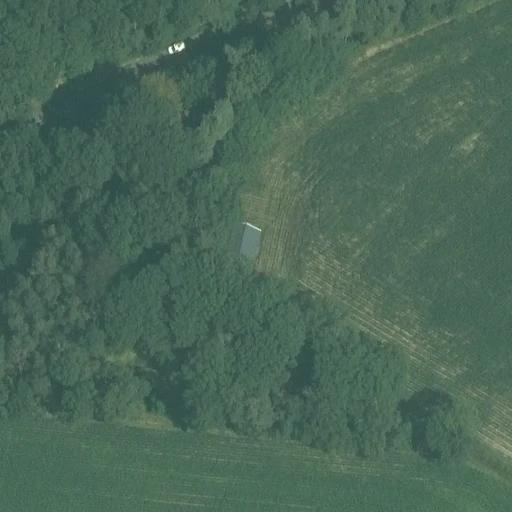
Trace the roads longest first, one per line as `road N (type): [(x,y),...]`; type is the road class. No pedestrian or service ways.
road 1 (tertiary): [(0,125),(318,0)]
road 2 (track): [(73,130),(51,73),(69,0)]
